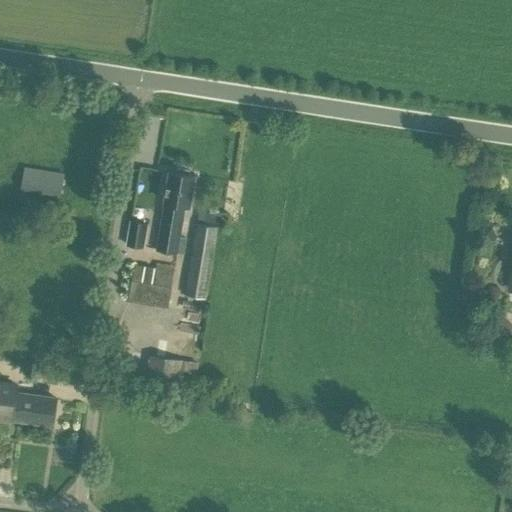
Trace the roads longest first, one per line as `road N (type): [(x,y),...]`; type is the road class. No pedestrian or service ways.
road 1 (unclassified): [(511,134),(136,79)]
road 2 (residential): [(80,497),(125,165)]
road 3 (unclassified): [(136,79),(0,54)]
